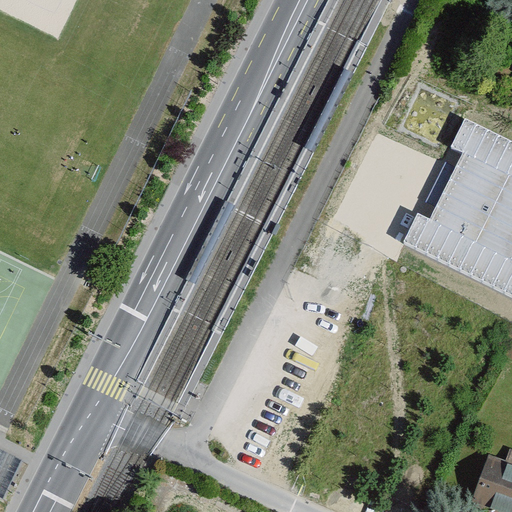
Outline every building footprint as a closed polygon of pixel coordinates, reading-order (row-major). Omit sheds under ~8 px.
[(511,143),(464,121),(451,149),(461,154),(431,221),(416,214),(402,245),(511,295),(511,143)] [(0,451),(0,466),(16,474),(22,463),(0,451)] [(511,511),(511,464),(491,457),(474,502),(503,511),(511,511)] [(16,474),(0,466),(0,497),(3,499),(16,474)] [(207,511),(169,495),(161,511),(207,511)]
